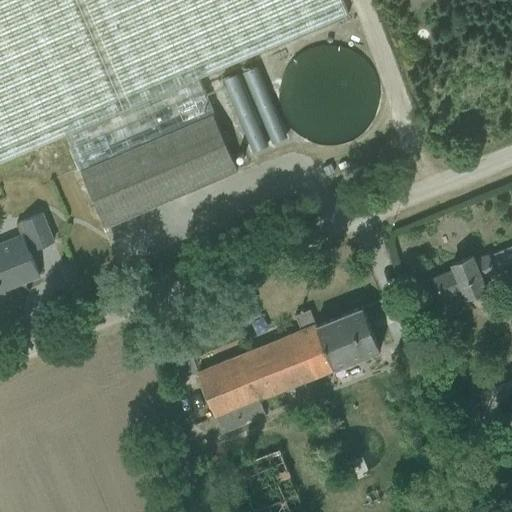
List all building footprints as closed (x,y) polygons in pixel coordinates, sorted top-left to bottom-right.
[(0,0),(0,165),(68,139),(86,173),(217,118),(204,82),(349,18),(341,0),(0,0)] [(335,141),(341,152),(353,145),(356,145),(379,131),(370,96),(376,106),(371,86),(380,81),(374,60),(356,64),(347,49),(332,58),(330,48),(312,52),(288,67),(292,84),(295,89),(300,111),(284,120),(304,115),(310,124),(302,129),(312,146),(338,140),(335,141)] [(217,118),(86,173),(105,237),(245,175),(217,118)] [(48,212),(0,230),(0,303),(73,274),(48,212)] [(505,269),(511,266),(511,250),(499,256),(505,269)] [(482,286),(471,259),(425,277),(436,304),(482,286)] [(379,348),(356,299),(192,369),(218,430),(259,414),(252,399),(379,348)] [(281,446),(233,465),(250,511),(298,511),(307,509),(281,446)]
